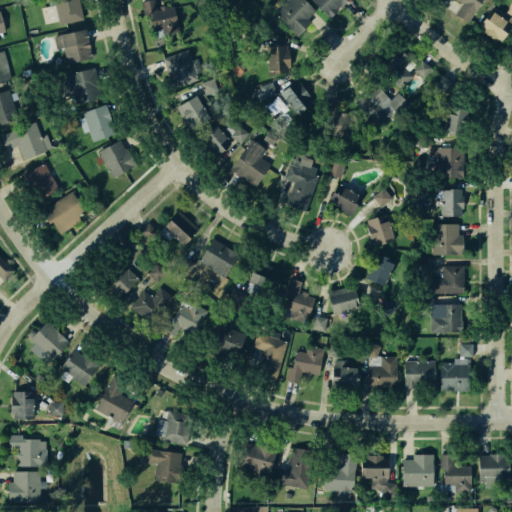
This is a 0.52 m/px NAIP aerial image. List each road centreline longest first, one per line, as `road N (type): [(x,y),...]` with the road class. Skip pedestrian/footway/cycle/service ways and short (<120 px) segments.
road 1 (residential): [(55,279),(150,357),(264,406),(332,419),(511,419)]
road 2 (residential): [(323,250),(262,227),(174,149),(151,115),(117,0)]
road 3 (residential): [(493,421),(493,183),(498,123),(511,82)]
road 4 (residential): [(0,342),(36,296),(184,161)]
road 5 (residential): [(510,85),(398,0)]
